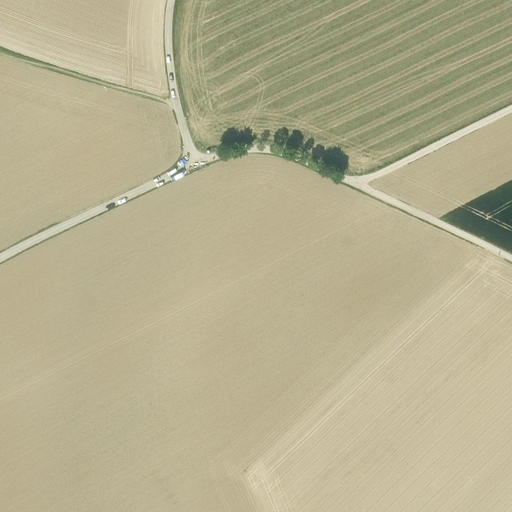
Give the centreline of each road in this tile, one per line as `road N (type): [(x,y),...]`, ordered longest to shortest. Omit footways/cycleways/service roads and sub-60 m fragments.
road 1 (unclassified): [(511,259),(276,149),(239,148),(194,165)]
road 2 (unclassified): [(0,257),(194,165)]
road 3 (track): [(176,104),(0,50)]
road 4 (track): [(511,108),(351,181)]
road 5 (unclassified): [(194,165),(173,92),(170,0)]
